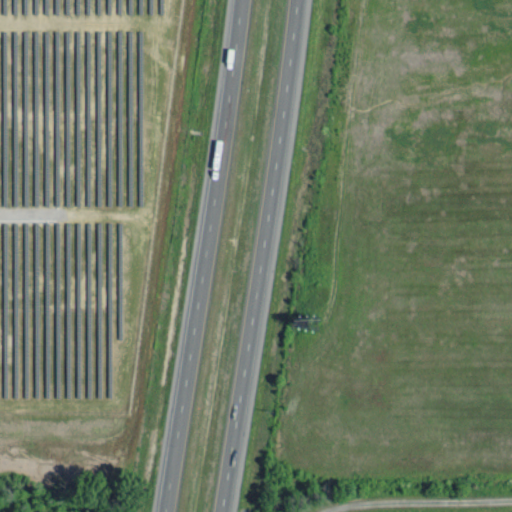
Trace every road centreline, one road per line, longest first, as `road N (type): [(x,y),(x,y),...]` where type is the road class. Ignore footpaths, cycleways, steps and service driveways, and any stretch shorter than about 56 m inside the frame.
road 1 (motorway): [(240,0),(165,511)]
road 2 (motorway): [(220,511),(294,0)]
